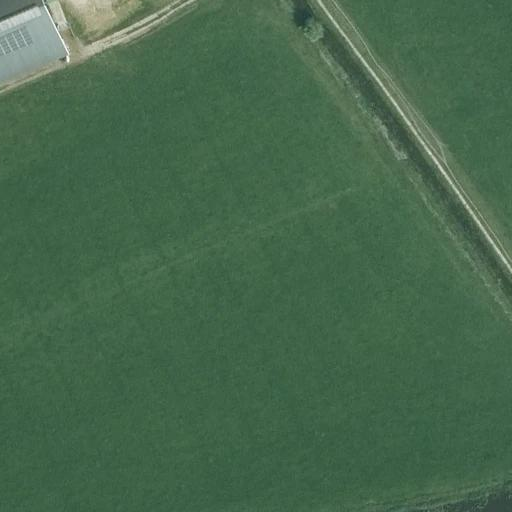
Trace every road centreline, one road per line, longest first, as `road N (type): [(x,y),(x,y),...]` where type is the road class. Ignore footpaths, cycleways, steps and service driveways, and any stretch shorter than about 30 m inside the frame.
road 1 (track): [(318,0),(511,267)]
road 2 (track): [(0,87),(183,0)]
